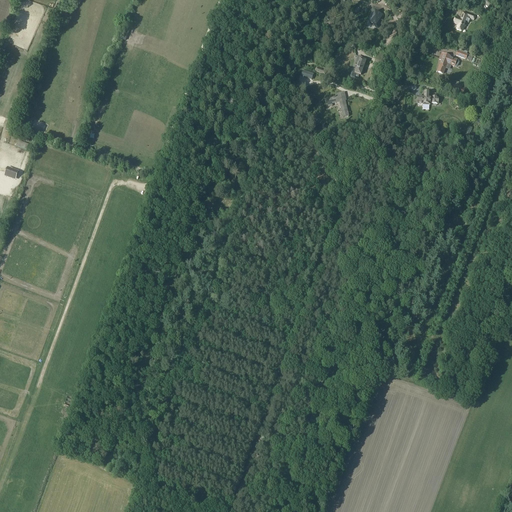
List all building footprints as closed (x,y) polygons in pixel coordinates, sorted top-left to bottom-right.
[(376,12),(371,25),(378,28),(383,15),(376,12)] [(453,23),(458,25),(456,29),(463,32),(466,24),(468,24),(469,19),(474,20),(475,17),(464,13),(462,19),(456,17),(453,23)] [(466,60),(468,55),(467,54),(459,52),(457,51),(456,56),(466,60)] [(440,60),(441,60),(437,72),(444,74),(446,69),(448,65),(455,67),(457,60),(450,57),(442,54),(440,60)] [(360,59),(357,65),(356,68),(354,68),(351,76),(357,79),(359,75),(358,75),(358,74),(361,75),(366,61),(360,59)] [(302,75),(306,77),(305,79),(310,81),(312,74),(299,69),(297,76),(301,77),(302,75)] [(455,85),(453,91),(460,93),(464,94),(465,90),(461,89),(462,87),(455,85)] [(438,97),(432,97),(432,98),(431,97),(431,92),(423,92),(423,96),(418,96),(418,105),(431,105),(431,104),(432,104),(438,104),(438,103),(439,103),(440,98),(438,98),(438,97)] [(332,106),(332,104),(339,103),(343,118),(349,116),(345,100),(346,100),(344,93),(336,95),(336,97),(326,99),(328,107),(332,106)] [(27,150),(29,145),(18,140),(16,146),(27,150)] [(4,177),(15,181),(18,173),(7,169),(4,177)]
